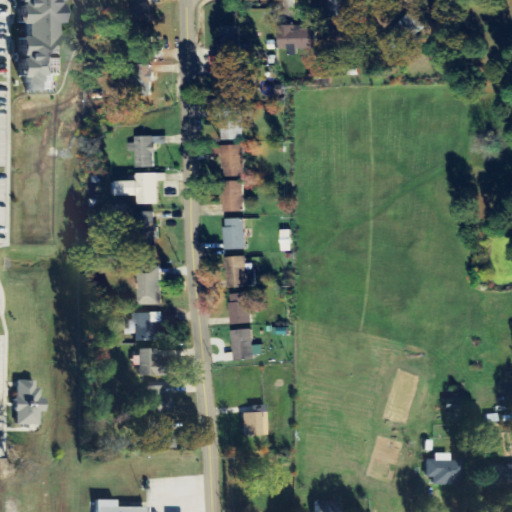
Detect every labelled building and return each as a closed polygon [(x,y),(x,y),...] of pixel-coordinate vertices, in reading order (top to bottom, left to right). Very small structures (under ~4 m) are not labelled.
[(128,0),(128,15),(148,16),(149,0),(128,0)] [(384,43),(401,53),(418,25),(409,19),(404,27),(397,22),(384,43)] [(222,26),(221,66),(241,66),(242,27),(222,26)] [(281,51),(293,51),(293,50),(319,50),(319,28),(281,28),(281,51)] [(364,31),(344,31),(344,32),(327,32),(327,51),(364,51),(364,31)] [(243,88),(238,89),(237,73),(223,74),(224,91),(221,91),(222,106),(244,105),(243,88)] [(134,75),(135,101),(152,101),(152,74),(134,75)] [(243,141),(244,110),(222,109),(222,140),(243,141)] [(138,169),(157,169),(157,137),(137,138),(137,145),(130,145),(130,152),(137,152),(138,169)] [(244,178),(243,146),(231,146),(231,153),(223,153),(223,178),(244,178)] [(168,174),(138,175),(138,183),(114,183),(114,197),(139,196),(140,206),(160,205),(160,183),(168,182),(168,174)] [(226,213),(246,213),(245,183),(225,183),(226,213)] [(248,250),(246,219),(226,220),(227,251),(248,250)] [(284,252),(293,252),(293,231),(283,231),(284,252)] [(229,288),(256,287),(255,265),(248,265),(248,258),(228,258),(229,288)] [(161,307),(162,269),(139,269),(139,306),(161,307)] [(252,295),(232,295),(233,326),(253,325),(252,295)] [(133,315),(134,341),(163,341),(163,314),(133,315)] [(255,347),(253,330),(233,332),(236,362),(257,360),(257,356),(265,356),(264,346),(255,347)] [(166,377),(166,359),(157,359),(157,350),(140,349),(139,376),(166,377)] [(40,427),(41,412),(46,412),(47,398),(41,398),(41,388),(36,388),(36,381),(17,381),(16,426),(40,427)] [(162,386),(148,386),(149,412),(174,412),(174,395),(163,395),(162,386)] [(244,413),(243,436),(262,437),(263,410),(252,409),(252,413),(244,413)] [(177,431),(159,430),(158,448),(177,449),(177,431)] [(434,485),(464,486),(464,461),(451,461),(451,454),(435,454),(435,460),(427,460),(426,478),(434,478),(434,485)] [(511,465),(491,465),(491,484),(511,484),(511,465)] [(97,500),(97,511),(147,511),(148,508),(117,508),(117,500),(97,500)] [(316,511),(340,511),(340,501),(316,502),(316,511)]
